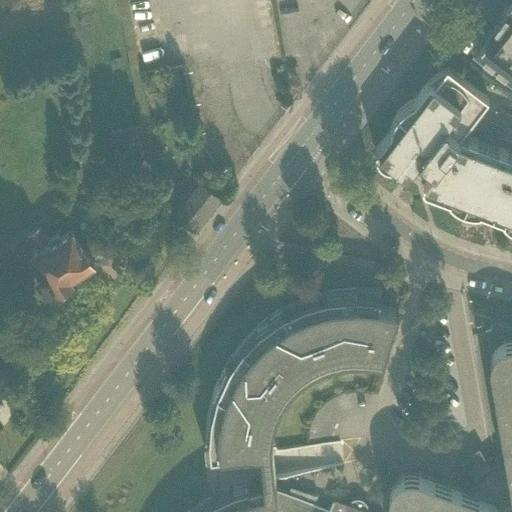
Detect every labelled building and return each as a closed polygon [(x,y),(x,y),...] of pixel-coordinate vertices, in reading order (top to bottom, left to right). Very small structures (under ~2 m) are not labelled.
[(511,0),(507,0),(503,5),(508,9),(491,30),(490,29),(484,36),(483,35),(477,42),(479,43),(474,50),(511,79),(511,0)] [(111,59),(114,68),(123,65),(121,57),(111,59)] [(460,102),(476,113),(488,97),(447,65),(443,67),(439,70),(436,72),(432,75),(429,78),(414,97),(408,100),(404,104),(399,108),(396,113),(393,118),(391,123),(389,129),(375,148),(375,152),(377,155),(379,158),(381,161),(384,163),(388,164),(392,164),(395,164),(407,172),(410,168),(460,102)] [(424,179),(461,132),(476,113),(460,102),(410,168),(424,179)] [(112,131),(107,132),(113,153),(141,146),(136,125),(133,126),(112,131)] [(511,150),(469,135),(461,132),(424,179),(423,180),(422,181),(422,182),(422,184),(423,185),(424,187),(425,188),(449,197),(448,197),(453,201),(457,205),(463,207),(468,209),(474,210),(480,209),(480,208),(503,217),(502,218),(507,222),(511,225),(511,150)] [(198,142),(182,152),(193,169),(209,159),(198,142)] [(75,167),(79,180),(95,176),(91,158),(80,161),(81,165),(75,167)] [(196,228),(223,195),(198,175),(171,208),(196,228)] [(93,261),(83,245),(72,229),(60,237),(58,232),(48,239),(39,225),(27,233),(36,247),(31,250),(39,263),(33,268),(41,279),(36,282),(46,297),(60,288),(64,289),(69,286),(69,282),(72,280),(70,276),(93,261)] [(345,354),(351,353),(356,353),(362,353),(367,353),(372,354),(380,356),(380,359),(382,360),(398,307),(380,303),(382,290),(356,288),(327,291),(303,297),(280,308),(256,326),(239,343),(225,364),(213,391),(207,415),(205,440),(206,455),(210,495),(190,509),(186,511),(375,511),(367,509),(367,508),(367,506),(367,504),(366,503),(366,502),(365,501),(363,499),(362,498),(360,498),(358,497),(356,497),(355,498),(353,498),(351,499),(350,500),(349,502),(333,496),(329,506),(315,501),(317,494),(307,491),(304,497),(277,487),(275,477),(272,447),(270,447),(270,444),(270,441),(270,435),(270,432),(271,426),(272,420),(273,415),(275,409),(277,404),(280,399),(281,397),(284,392),(287,388),(290,383),(294,379),(296,377),(300,373),(305,370),(309,367),(314,364),(319,361),(324,359),(329,357),(335,356),(340,354),(345,354)] [(511,511),(511,338),(511,339),(508,339),(505,340),(502,341),(499,343),(496,345),(494,348),(492,351),(491,353),(490,356),(490,359),(490,362),(490,365),(507,463),(505,463),(499,464),(494,466),(490,469),(479,457),(470,464),(480,477),(477,481),(474,486),(471,491),(471,493),(418,473),(414,472),(410,472),(406,472),(402,474),(398,476),(395,478),(392,482),(390,485),(389,489),(388,494),(389,498),(391,511),(511,511)]
